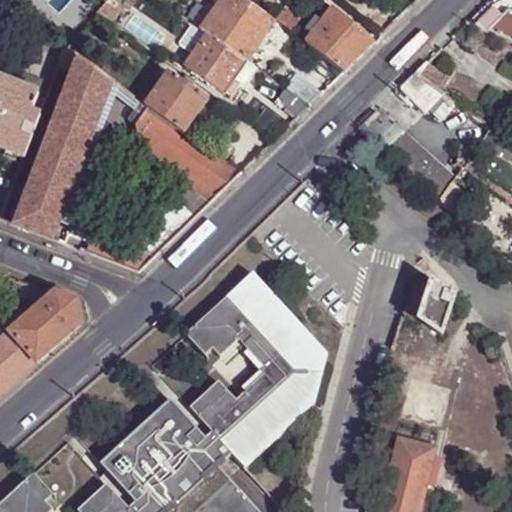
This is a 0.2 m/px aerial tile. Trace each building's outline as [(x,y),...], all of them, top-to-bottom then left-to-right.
[(110,0),(97,15),(111,25),(123,8),(128,11),(131,6),(127,3),(128,0),(110,0)] [(207,35),(248,63),(274,25),(237,0),(223,0),(202,31),(207,35)] [(296,20),(284,10),(276,21),(296,36),(301,29),(294,23),(296,20)] [(488,31),(511,41),(511,10),(510,10),(488,31)] [(344,74),(374,44),(333,12),(323,24),(320,21),(315,27),(319,30),(307,45),(344,74)] [(234,82),(248,63),(207,35),(185,69),(221,94),(223,92),(231,98),(239,86),(234,82)] [(72,70),(76,60),(65,52),(63,51),(58,65),(72,70)] [(64,208),(111,83),(92,71),(76,60),(72,70),(15,227),(52,242),(64,208)] [(111,83),(114,86),(115,84),(119,77),(98,63),(92,71),(111,83)] [(428,63),(416,75),(442,92),(451,78),(428,63)] [(147,108),(186,135),(208,101),(169,74),(146,107),(147,108)] [(310,106),(322,95),(296,75),(286,89),(310,106)] [(442,92),(416,75),(402,89),(427,114),(432,109),(442,119),(453,108),(443,98),(446,95),(442,92)] [(0,150),(23,159),(39,116),(31,113),(38,94),(0,79),(0,150)] [(121,90),(134,99),(140,90),(128,80),(126,82),(121,89),(121,90)] [(297,119),(310,106),(286,89),(279,100),(284,108),(297,119)] [(134,99),(142,105),(148,95),(140,90),(134,99)] [(369,137),(398,162),(416,143),(394,123),(392,125),(372,107),(355,125),(369,137)] [(220,195),(242,173),(186,135),(147,108),(135,126),(137,139),(138,154),(152,162),(158,152),(197,178),(220,195)] [(511,140),(494,128),(481,146),(508,160),(510,157),(511,158),(511,140)] [(375,165),(384,155),(371,142),(362,153),(375,165)] [(398,162),(442,200),(457,179),(416,143),(398,162)] [(212,203),(220,195),(197,178),(148,226),(168,245),(212,203)] [(163,251),(164,248),(156,239),(138,257),(70,232),(77,213),(64,208),(52,242),(105,261),(139,274),(149,265),(163,251)] [(188,411),(210,436),(231,458),(242,471),(312,408),(325,359),(251,278),(184,339),(193,348),(200,340),(211,353),(219,362),(245,339),(249,343),(242,350),(247,355),(244,357),(259,375),(241,392),(244,395),(234,404),(217,386),(188,411)] [(418,323),(431,284),(419,279),(407,319),(412,321),(411,323),(418,326),(418,323)] [(454,300),(431,284),(418,323),(442,338),(454,300)] [(76,304),(55,296),(0,344),(0,397),(59,347),(66,339),(81,328),(76,304)] [(204,360),(211,353),(200,340),(193,348),(204,360)] [(430,426),(446,364),(414,356),(398,418),(430,426)] [(135,505),(128,511),(254,511),(217,471),(231,458),(210,436),(204,442),(169,404),(100,467),(135,505)] [(419,511),(435,449),(399,440),(381,511),(419,511)] [(36,493),(42,487),(34,478),(0,508),(0,511),(127,511),(106,488),(79,511),(53,511),(47,505),(36,493)] [(54,500),(42,487),(36,493),(47,505),(54,500)]
